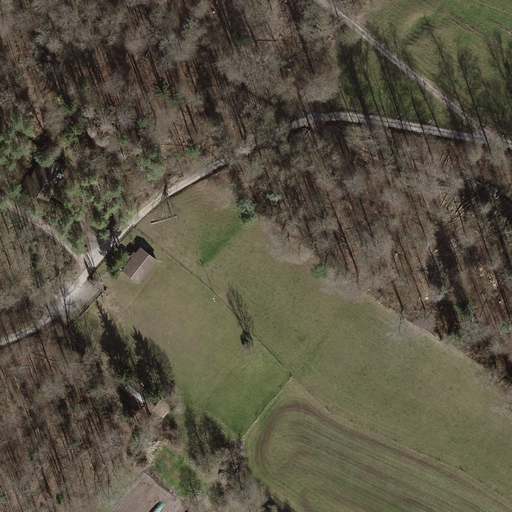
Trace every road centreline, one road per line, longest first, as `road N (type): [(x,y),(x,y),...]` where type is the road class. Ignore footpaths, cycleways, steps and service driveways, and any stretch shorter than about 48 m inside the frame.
road 1 (track): [(0,341),(62,307),(158,200),(253,142),(307,121)]
road 2 (track): [(320,0),(502,147)]
road 3 (track): [(511,214),(417,163),(374,157),(307,121)]
road 4 (track): [(307,121),(195,38),(122,0)]
road 5 (track): [(307,121),(370,119),(511,148)]
